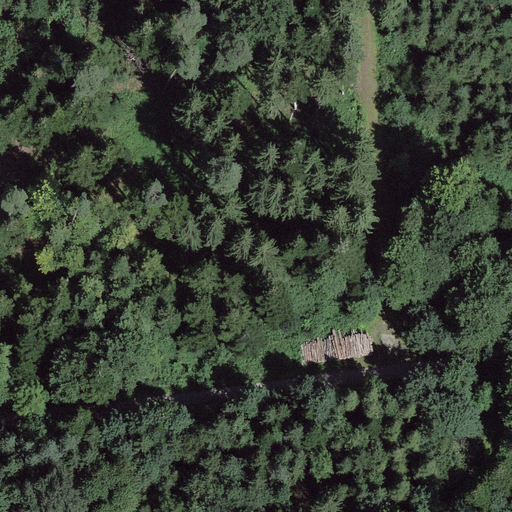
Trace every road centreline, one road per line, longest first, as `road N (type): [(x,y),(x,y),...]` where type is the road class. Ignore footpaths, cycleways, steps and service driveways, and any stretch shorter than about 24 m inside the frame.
road 1 (track): [(0,418),(511,362)]
road 2 (track): [(359,0),(374,241),(396,372)]
